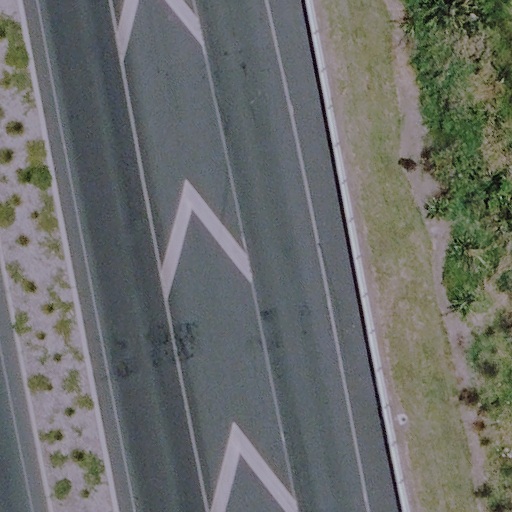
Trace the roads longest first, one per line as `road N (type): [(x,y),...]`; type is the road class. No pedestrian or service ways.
road 1 (secondary): [(223,0),(332,511)]
road 2 (secondary): [(96,0),(185,511)]
